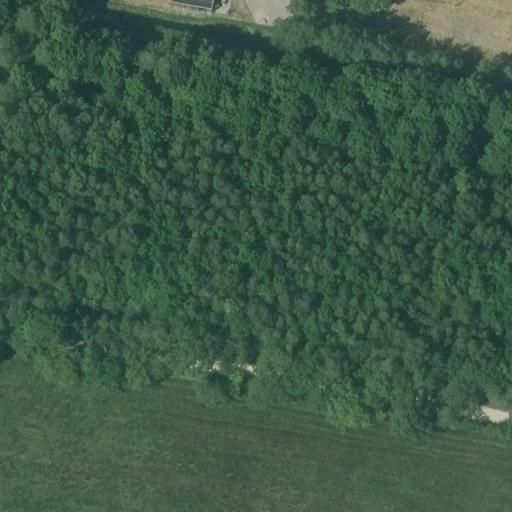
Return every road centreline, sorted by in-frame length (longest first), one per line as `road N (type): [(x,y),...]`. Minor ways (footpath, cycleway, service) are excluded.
road 1 (track): [(511,419),(0,330)]
road 2 (unknown): [(0,71),(511,160)]
